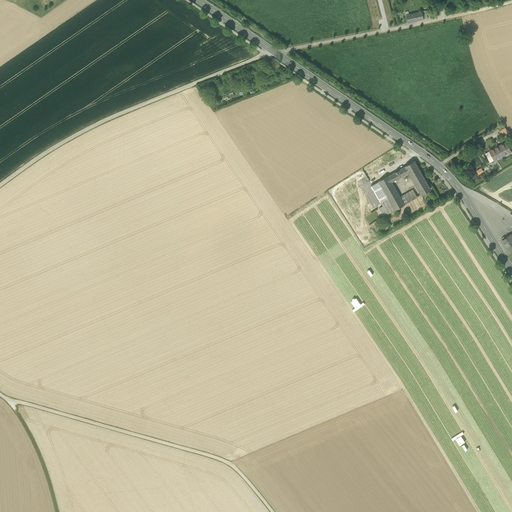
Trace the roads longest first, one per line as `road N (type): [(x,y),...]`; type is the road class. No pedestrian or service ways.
road 1 (unclassified): [(274,52),(95,123),(0,185)]
road 2 (track): [(0,394),(207,454),(237,469),(271,511)]
road 3 (track): [(511,0),(274,52)]
road 4 (primary): [(376,121),(274,52)]
